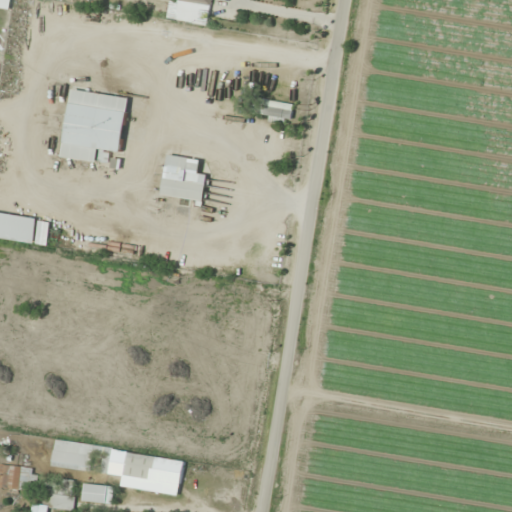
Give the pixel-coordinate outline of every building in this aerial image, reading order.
[(0,0),(0,7),(10,9),(11,0),(0,0)] [(178,0),(175,19),(206,25),(210,0),(178,0)] [(109,164),(111,151),(122,153),(130,97),(72,89),(62,157),(109,164)] [(294,102),(254,98),(253,115),(292,119),(294,102)] [(168,155),(163,194),(205,200),(208,182),(198,181),(201,159),(168,155)] [(0,237),(34,242),(37,217),(0,211),(0,237)] [(90,470),(91,455),(109,457),(110,446),(54,440),(51,466),(90,470)] [(123,474),(152,479),(156,456),(127,452),(123,474)] [(32,466),(4,466),(4,486),(32,486),(32,466)] [(43,504),(28,503),(27,511),(46,511),(47,506),(73,508),(76,480),(45,478),(43,504)] [(113,485),(85,483),(84,501),(112,502),(113,485)]
